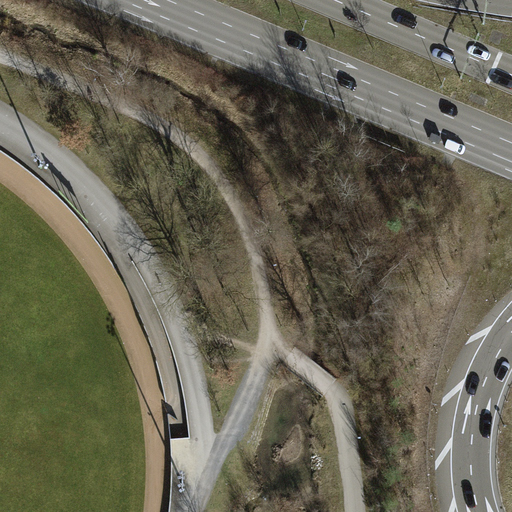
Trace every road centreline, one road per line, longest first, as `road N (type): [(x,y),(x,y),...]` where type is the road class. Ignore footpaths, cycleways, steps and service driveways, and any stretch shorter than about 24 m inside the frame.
road 1 (secondary): [(139,0),(511,155)]
road 2 (secondary): [(511,75),(335,0)]
road 3 (motorway): [(476,511),(471,420),(485,375),(511,331)]
